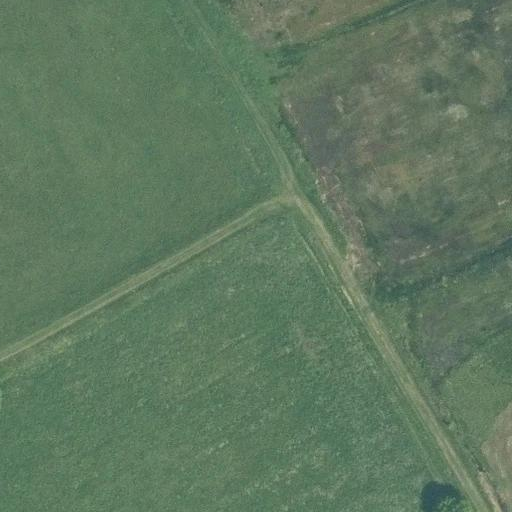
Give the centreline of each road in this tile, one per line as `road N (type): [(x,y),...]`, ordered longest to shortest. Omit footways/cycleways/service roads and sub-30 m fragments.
road 1 (track): [(293,187),(481,511)]
road 2 (track): [(0,357),(293,187)]
road 3 (track): [(186,0),(293,187)]
